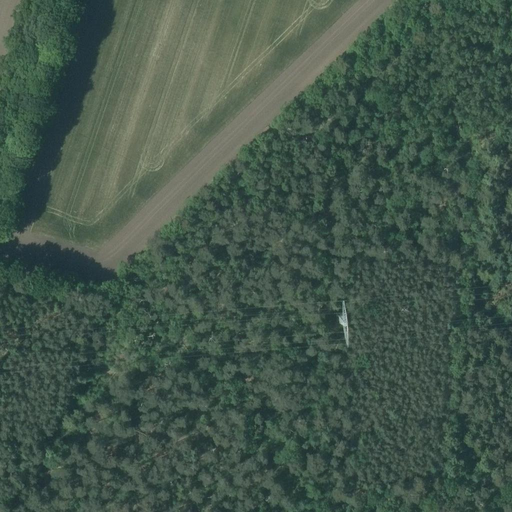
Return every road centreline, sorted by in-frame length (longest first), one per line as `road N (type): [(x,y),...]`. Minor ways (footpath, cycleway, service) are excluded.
road 1 (unknown): [(511,22),(446,0),(240,190),(163,287),(129,305),(0,267)]
road 2 (track): [(511,481),(334,511)]
road 3 (track): [(54,0),(0,165)]
